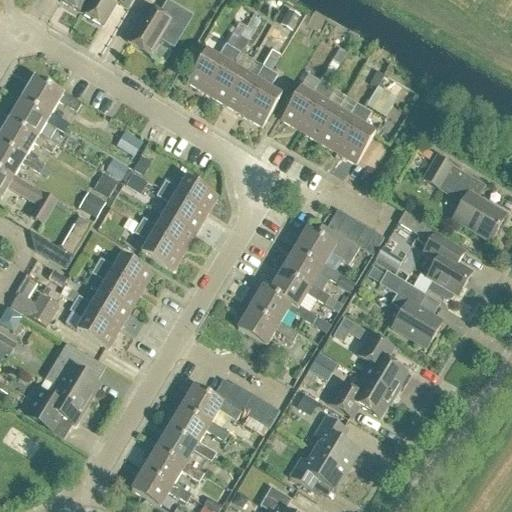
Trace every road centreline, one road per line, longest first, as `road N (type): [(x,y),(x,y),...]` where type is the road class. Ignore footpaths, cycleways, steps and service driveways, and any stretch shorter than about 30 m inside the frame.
road 1 (residential): [(79,511),(248,228),(251,196),(240,169),(15,34),(0,57)]
road 2 (tertiary): [(411,511),(511,371)]
